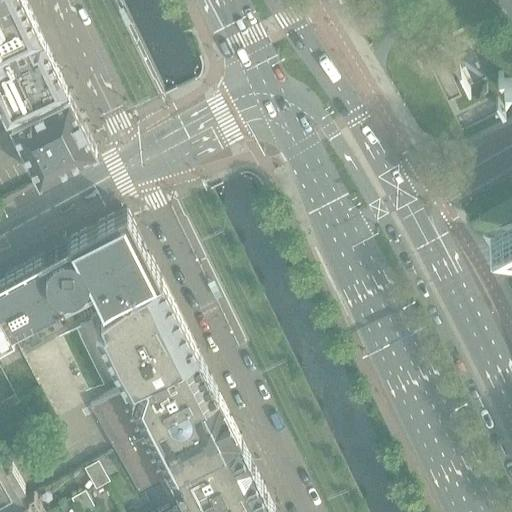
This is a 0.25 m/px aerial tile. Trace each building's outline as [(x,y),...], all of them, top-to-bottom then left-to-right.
[(41,31),(26,0),(0,0),(0,101),(7,116),(9,116),(67,87),(52,55),(41,32),(41,31)] [(97,147),(69,92),(11,120),(9,121),(8,118),(0,121),(0,131),(13,125),(40,178),(97,147)] [(89,322),(87,318),(162,276),(149,252),(139,231),(126,207),(0,276),(0,308),(15,338),(21,348),(25,346),(28,344),(30,347),(73,324),(76,330),(80,327),(89,322)] [(511,219),(489,230),(511,235),(511,234),(511,219)] [(199,351),(188,330),(162,276),(87,318),(89,322),(80,327),(107,381),(91,389),(97,400),(123,386),(199,351)] [(0,345),(15,338),(0,308),(0,345)] [(241,436),(199,351),(123,386),(97,400),(93,402),(116,446),(139,490),(241,436)] [(241,436),(139,490),(151,511),(268,511),(275,508),(268,493),(250,456),(241,436)] [(0,510),(25,497),(24,496),(0,451),(0,510)] [(110,479),(98,457),(83,464),(95,487),(110,479)] [(84,511),(95,506),(85,488),(70,497),(78,511),(84,511)] [(44,511),(33,490),(24,496),(25,497),(0,510),(0,511),(44,511)]
